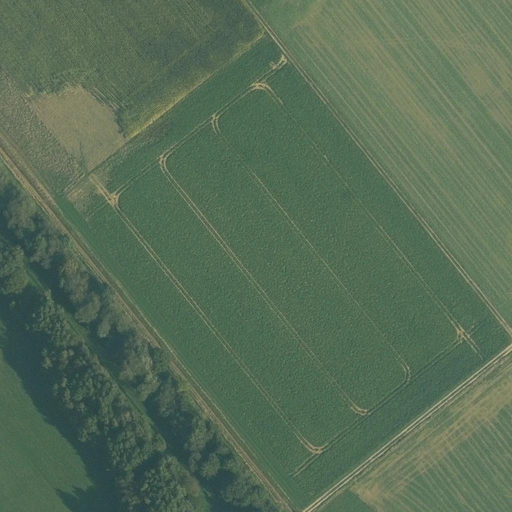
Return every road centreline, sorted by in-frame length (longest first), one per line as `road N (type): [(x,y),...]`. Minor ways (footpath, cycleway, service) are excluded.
road 1 (track): [(511,334),(242,0)]
road 2 (track): [(511,350),(309,511)]
